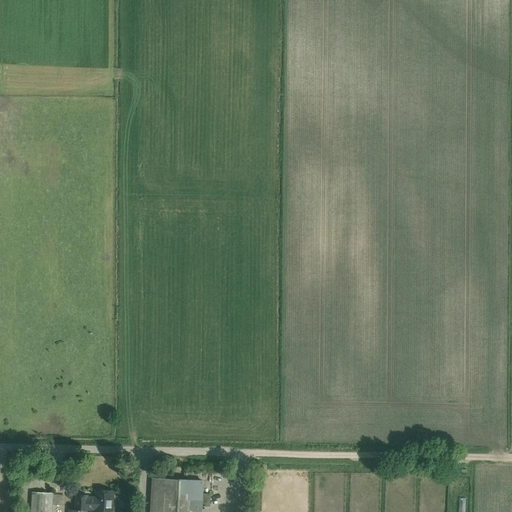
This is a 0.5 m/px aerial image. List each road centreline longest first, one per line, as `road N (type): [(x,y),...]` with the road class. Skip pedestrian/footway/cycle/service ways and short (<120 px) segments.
road 1 (track): [(511,459),(250,452)]
road 2 (unclassified): [(250,452),(0,446)]
